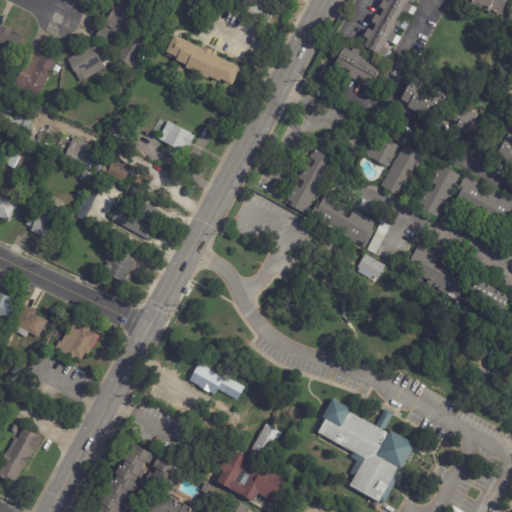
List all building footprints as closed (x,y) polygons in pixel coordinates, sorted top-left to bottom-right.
[(268,22),(241,7),(244,0),(264,0),(276,6),(268,22)] [(414,0),(412,5),(416,8),(412,16),(408,13),(404,20),(409,22),(404,30),(400,28),(396,35),(401,37),(397,45),(392,43),(389,49),(393,52),(388,60),(368,48),(372,41),(368,39),(372,31),(376,33),(380,27),(376,24),(380,16),(384,19),(388,12),(384,10),(388,2),(392,4),(394,0),(414,0)] [(507,0),(501,15),(487,9),(488,7),(476,2),(475,5),(463,0),(507,0)] [(136,58),(130,67),(116,58),(128,40),(118,33),(116,37),(116,36),(108,47),(94,38),(102,25),(109,30),(110,28),(103,24),(113,9),(140,27),(134,34),(147,43),(136,58)] [(0,27),(1,26),(12,32),(11,33),(22,39),(13,55),(1,48),(1,49),(0,48),(0,27)] [(179,37),(203,49),(205,46),(213,50),(211,53),(240,68),(232,85),(221,79),(219,82),(209,76),(208,79),(185,68),(186,65),(166,55),(167,53),(165,52),(174,35),(179,37)] [(105,67),(105,68),(81,82),(67,60),(91,45),(105,67)] [(381,68),(371,88),(363,84),(366,79),(362,77),(359,80),(358,79),(357,80),(348,76),(351,71),(347,69),(345,72),(343,71),(342,72),(334,67),(345,46),(353,50),(355,46),(363,51),(361,55),(367,59),(370,54),(378,59),(375,63),(382,67),(381,68)] [(27,52),(37,58),(40,54),(56,62),(37,99),(13,86),(23,66),(19,63),(25,51),(27,52)] [(511,86),(511,88),(508,89),(503,88),(502,85),(503,81),(507,78),(511,80),(511,86)] [(436,116),(435,118),(426,113),(424,116),(407,107),(409,105),(400,100),(412,79),(425,86),(423,90),(435,97),(437,93),(446,98),(436,116)] [(466,135),(456,129),(458,126),(447,120),(460,97),(473,104),(470,110),(478,114),(466,135)] [(128,103),(140,109),(137,115),(125,109),(128,103)] [(32,121),(26,134),(9,126),(16,113),(32,121)] [(140,129),(134,141),(122,134),(123,131),(116,128),(120,119),(140,128),(140,129)] [(191,142),(189,147),(186,145),(179,159),(167,153),(170,146),(159,140),(167,122),(191,134),(194,136),(191,142)] [(511,167),(495,159),(498,154),(485,147),(495,126),(511,135),(511,167)] [(99,151),(96,157),(105,162),(108,155),(114,158),(114,157),(131,166),(124,182),(106,174),(107,173),(100,170),(99,172),(92,169),(94,166),(93,165),(92,168),(65,155),(73,138),(92,147),(91,147),(99,151)] [(398,146),(387,167),(365,155),(373,141),(378,143),(380,139),(388,144),(389,141),(398,146)] [(291,206),(293,203),(286,199),(289,195),(287,194),(291,187),(293,187),(294,185),(300,189),(303,184),(304,182),(298,178),(300,174),(299,174),(302,168),(303,169),(306,164),(312,168),(315,161),(309,158),(312,153),(310,152),(313,148),(314,149),(317,143),(328,149),(329,147),(338,152),(304,214),(291,206)] [(416,151),(418,152),(416,156),(422,159),(414,173),(408,170),(404,177),(410,180),(403,194),(396,191),(394,194),(381,187),(404,144),(416,151)] [(456,184),(436,218),(423,210),(425,207),(418,204),(427,189),(432,192),(436,185),(430,182),(433,178),(431,178),(435,172),(436,172),(438,167),(444,171),(446,167),(461,176),(456,184)] [(85,170),(91,174),(86,183),(79,179),(85,170)] [(485,209),(481,207),(476,216),(454,204),(459,195),(456,193),(465,177),(484,187),(482,190),(488,194),(490,191),(495,194),(494,197),(501,201),(502,197),(511,203),(511,204),(511,224),(507,234),(482,220),(488,210),(485,209)] [(347,206),(342,216),(349,219),(354,209),(376,221),(371,230),(374,232),(365,248),(332,231),(335,226),(331,223),(327,230),(308,220),(316,205),(319,207),(326,194),(348,205),(347,206)] [(0,217),(0,197),(17,205),(9,222),(0,217)] [(156,204),(153,209),(162,213),(147,240),(127,228),(145,197),(156,203),(156,204)] [(62,209),(47,239),(30,231),(32,228),(25,225),(34,206),(40,208),(42,203),(53,208),(54,205),(62,209)] [(376,255),(367,250),(382,222),(391,226),(376,255)] [(421,246),(440,257),(434,268),(441,271),(447,261),(468,273),(460,286),(464,288),(457,301),(427,284),(429,281),(423,277),(421,281),(401,270),(410,254),(414,255),(419,246),(421,246)] [(128,252),(134,256),(131,261),(135,263),(123,284),(103,272),(109,262),(111,263),(116,253),(119,255),(123,248),(128,252)] [(358,267),(365,254),(386,266),(378,280),(357,269),(358,267)] [(477,281),(509,298),(501,314),(491,308),(488,312),(480,308),(482,304),(468,297),(477,281)] [(0,293),(7,297),(11,299),(9,303),(15,306),(12,312),(14,313),(11,320),(0,315),(0,293)] [(26,306),(36,312),(34,315),(46,321),(38,338),(27,333),(25,338),(13,331),(16,326),(14,325),(24,305),(26,306)] [(72,318),(79,322),(76,328),(79,330),(82,324),(90,328),(89,331),(99,337),(93,349),(91,349),(88,355),(85,354),(80,363),(55,349),(59,342),(61,343),(67,331),(65,330),(72,318)] [(0,363),(16,370),(10,382),(0,377),(0,363)] [(190,379),(197,365),(200,366),(202,363),(211,368),(210,370),(222,376),(216,390),(209,386),(208,390),(200,386),(201,385),(190,379)] [(226,393),(219,389),(226,376),(245,386),(238,399),(226,393)] [(384,412),(386,409),(394,414),(386,431),(389,433),(391,431),(415,444),(404,465),(406,467),(386,506),(350,487),(355,477),(351,475),(358,462),(351,458),(354,453),(318,434),(326,419),(323,417),(333,398),(352,408),(350,412),(376,427),(384,412)] [(266,423),(282,433),(267,459),(250,450),(266,423)] [(13,425),(18,427),(15,434),(10,431),(13,425)] [(39,438),(42,440),(34,453),(32,452),(15,483),(5,478),(4,479),(0,477),(0,470),(4,463),(1,461),(14,438),(16,440),(22,429),(39,438)] [(154,454),(149,462),(145,460),(142,466),(146,468),(141,477),(137,475),(134,481),(138,483),(133,492),(130,490),(126,495),(130,497),(125,506),(121,504),(118,510),(122,511),(101,511),(98,510),(102,503),(99,501),(104,493),(107,494),(110,488),(107,487),(112,479),(115,480),(118,473),(115,472),(119,464),(122,466),(126,459),(124,458),(128,450),(130,451),(134,443),(154,454)] [(288,479),(275,500),(259,491),(254,500),(219,479),(224,469),(220,467),(226,458),(230,460),(236,449),(288,479)] [(176,465),(172,473),(177,476),(172,485),(170,483),(166,490),(146,480),(150,471),(155,473),(158,467),(154,465),(159,456),(176,465)] [(203,491),(201,490),(205,482),(213,486),(209,494),(203,491)] [(325,485),(320,493),(315,490),(320,482),(325,485)] [(307,492),(296,511),(285,511),(299,487),(307,492)] [(160,494),(166,497),(168,495),(177,500),(176,503),(181,506),(183,503),(191,508),(189,510),(192,511),(196,511),(197,511),(198,511),(149,511),(150,511),(142,507),(152,489),(160,494)] [(249,507),(246,511),(228,511),(232,505),(228,502),(231,497),(249,507)]
